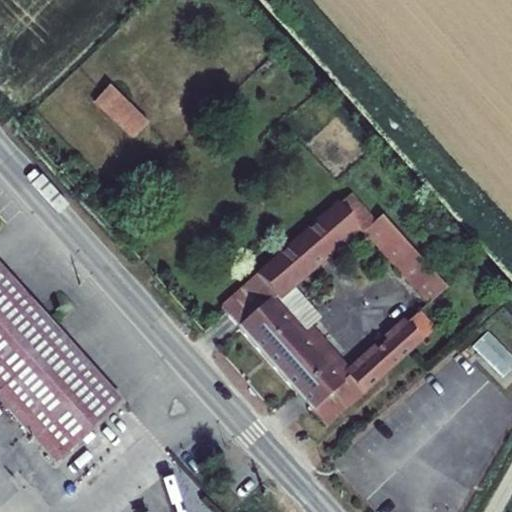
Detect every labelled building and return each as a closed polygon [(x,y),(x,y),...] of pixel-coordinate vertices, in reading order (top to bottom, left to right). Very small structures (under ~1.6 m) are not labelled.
[(130,141),(146,124),(108,88),(91,104),(130,141)] [(220,309),(225,314),(324,427),(434,332),(418,313),(343,379),(273,298),(351,230),(359,239),(366,233),(428,303),(445,289),(380,218),(373,224),(348,197),(220,309)] [(0,273),(0,404),(54,464),(118,406),(0,273)] [(470,349),(502,379),(511,368),(511,360),(483,335),(470,349)] [(150,511),(180,511),(172,482),(144,489),(150,511)]
